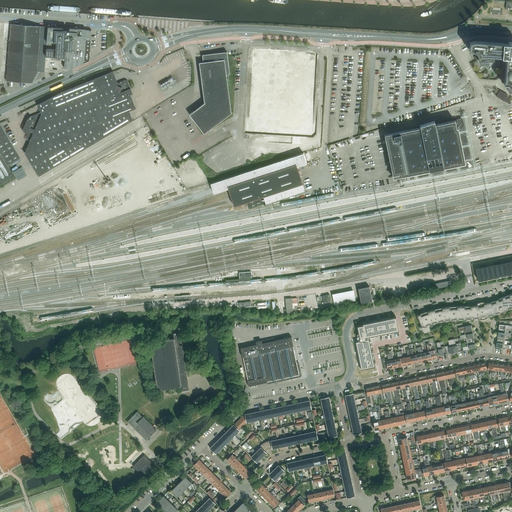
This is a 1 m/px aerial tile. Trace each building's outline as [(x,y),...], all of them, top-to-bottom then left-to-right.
[(29,25),(28,25),(22,24),(22,25),(21,24),(16,24),(15,24),(11,24),(9,39),(9,40),(9,44),(9,48),(8,52),(8,53),(8,56),(8,57),(8,60),(8,61),(7,64),(7,65),(6,81),(31,83),(37,71),(37,67),(38,67),(38,63),(38,59),(39,54),(38,54),(39,51),(39,46),(39,43),(40,43),(40,38),(41,26),(36,26),(35,26),(35,25),(30,25),(29,25)] [(48,27),(45,26),(41,26),(40,38),(40,43),(39,43),(39,46),(39,51),(38,54),(39,54),(38,59),(38,63),(38,67),(37,67),(37,71),(44,72),(46,56),(47,40),(48,27)] [(65,58),(66,50),(64,50),(65,40),(68,40),(69,31),(66,30),(66,31),(63,31),(63,29),(62,27),(60,27),(48,27),(47,40),(46,56),(65,58)] [(69,31),(68,40),(65,40),(64,50),(66,50),(65,58),(64,68),(71,68),(89,61),(91,30),(86,29),(77,28),(77,29),(70,28),(69,31)] [(504,85),(508,89),(511,89),(511,41),(509,41),(508,43),(508,44),(503,43),(502,43),(498,43),(497,43),(492,42),(487,42),(486,42),(481,42),(481,41),(481,42),(476,41),(475,41),(471,42),(470,42),(470,43),(470,49),(469,49),(469,50),(470,50),(475,50),(478,54),(479,61),(479,62),(480,62),(480,61),(486,62),(487,62),(496,63),(496,56),(496,55),(501,56),(502,56),(507,56),(506,65),(504,85)] [(246,118),(245,131),(292,132),(292,143),(302,143),(302,109),(312,109),(313,62),(311,62),(311,50),(301,50),(301,56),(299,56),(299,45),(257,44),(256,82),(254,82),(254,85),(254,91),(252,91),(252,93),(253,93),(253,105),(250,105),(250,118),(246,118)] [(204,134),(205,133),(231,113),(227,81),(229,81),(228,74),(230,74),(227,52),(202,55),(203,62),(199,63),(204,103),(189,114),(204,134)] [(25,153),(38,176),(39,176),(132,120),(133,120),(132,120),(129,111),(135,108),(135,109),(135,108),(136,108),(135,108),(132,99),(130,95),(133,93),(128,82),(127,82),(127,81),(125,80),(124,81),(124,80),(119,82),(119,83),(118,83),(117,83),(115,76),(113,73),(113,72),(113,71),(112,71),(62,92),(62,91),(62,92),(38,104),(37,104),(37,105),(40,112),(29,117),(28,119),(27,118),(22,130),(23,131),(25,132),(25,133),(27,134),(26,136),(26,137),(31,138),(30,140),(25,153),(24,153),(25,153)] [(160,85),(162,88),(174,82),(172,78),(160,85)] [(494,94),(494,95),(496,96),(504,101),(509,104),(511,104),(510,101),(508,96),(508,95),(500,90),(499,91),(493,92),(494,94)] [(401,131),(385,134),(385,136),(385,137),(388,151),(389,157),(390,163),(392,171),(393,178),(399,177),(401,177),(402,184),(402,183),(401,176),(465,163),(458,128),(461,127),(461,124),(462,124),(464,122),(463,121),(463,119),(462,118),(461,118),(456,119),(456,120),(455,121),(435,124),(434,121),(420,125),(420,127),(414,129),(413,128),(413,127),(401,131)] [(0,186),(15,177),(7,165),(20,157),(2,128),(2,127),(0,123),(0,186)] [(233,202),(233,204),(234,206),(246,202),(248,209),(256,206),(260,205),(266,203),(289,195),(304,190),(302,184),(299,173),(297,167),(296,166),(304,164),(306,163),(303,153),(293,156),(210,183),(211,187),(213,193),(228,188),(229,190),(229,192),(229,193),(232,200),(233,202)] [(22,167),(13,172),(17,178),(18,181),(27,176),(26,173),(22,167)] [(369,286),(358,289),(361,301),(361,303),(372,301),(372,299),(371,297),(371,295),(369,286)] [(353,291),(333,295),(335,305),(355,301),(353,291)] [(463,306),(460,306),(457,306),(454,306),(450,307),(447,307),(445,307),(443,307),(441,308),(438,308),(435,309),(432,310),(428,311),(427,311),(424,312),(421,313),(419,314),(416,315),(424,333),(425,333),(426,332),(428,332),(430,331),(428,325),(432,324),(436,323),(440,322),(444,321),(448,320),(452,320),(456,320),(464,320),(468,319),(475,319),(477,318),(480,319),(483,319),(486,318),(489,316),(494,315),(497,313),(498,313),(502,312),(508,309),(511,308),(511,307),(511,293),(499,298),(490,301),(486,303),(483,302),(480,302),(477,303),(475,305),(472,305),(467,306),(463,306)] [(297,295),(286,296),(287,311),(294,310),(293,300),(298,300),(297,295)] [(330,302),(329,296),(329,295),(322,296),(324,303),(330,302)] [(359,341),(355,342),(361,370),(375,367),(369,339),(366,340),(365,337),(399,330),(396,317),(362,324),(363,325),(357,326),(360,338),(359,338),(359,341)] [(506,329),(511,329),(511,326),(499,324),(498,332),(506,333),(506,332),(506,329)] [(458,328),(459,332),(464,330),(465,334),(472,333),(471,325),(458,328)] [(160,389),(163,389),(164,389),(181,386),(181,390),(182,391),(189,390),(188,384),(187,380),(187,375),(180,332),(176,333),(175,332),(174,333),(173,333),(174,338),(150,342),(157,390),(160,389)] [(510,337),(511,333),(506,332),(506,333),(498,332),(497,339),(505,340),(505,336),(510,337)] [(459,335),(460,338),(460,339),(465,338),(466,342),(474,340),(472,333),(465,334),(459,335)] [(291,337),(284,339),(275,340),(274,338),(271,339),(272,339),(272,341),(262,343),(261,341),(261,340),(256,342),(257,344),(240,348),(242,357),(243,357),(248,380),(247,380),(248,386),(267,382),(267,381),(282,378),(287,377),(287,376),(292,375),(293,376),(299,375),(298,372),(293,346),(291,337)] [(449,345),(445,346),(446,354),(454,352),(451,339),(448,340),(448,342),(449,345)] [(454,352),(461,351),(460,343),(455,344),(454,339),(451,339),(454,352)] [(505,340),(497,339),(496,347),(502,348),(505,348),(510,349),(510,348),(509,348),(509,345),(504,344),(505,340)] [(463,350),(467,350),(469,349),(476,348),(474,340),(466,342),(467,346),(462,347),(463,350)] [(440,342),(436,343),(439,356),(446,354),(445,346),(441,347),(440,342)] [(398,350),(399,351),(402,366),(403,366),(407,365),(405,357),(402,357),(401,351),(401,349),(398,350)] [(409,349),(412,361),(413,364),(414,363),(415,364),(418,363),(416,355),(414,355),(413,352),(413,353),(412,349),(409,349)] [(389,354),(392,368),(393,368),(394,368),(397,367),(395,359),(393,359),(392,353),(391,350),(389,351),(389,354)] [(387,367),(387,369),(388,370),(391,369),(391,368),(392,368),(389,354),(387,354),(388,361),(386,361),(385,360),(383,358),(382,358),(382,360),(384,368),(387,367)] [(426,374),(428,382),(430,382),(433,395),(435,394),(431,374),(430,374),(426,374)] [(422,384),(424,396),(426,396),(426,395),(422,375),(422,376),(421,376),(418,376),(419,384),(422,384)] [(393,382),(390,382),(392,390),(394,390),(396,397),(395,398),(396,403),(399,402),(394,381),(394,382),(393,382)] [(381,384),(381,387),(383,392),(385,392),(387,400),(389,399),(386,383),(385,383),(385,384),(384,384),(381,384)] [(508,401),(507,398),(507,397),(509,396),(510,389),(507,389),(507,393),(506,393),(503,393),(503,391),(502,383),(499,384),(500,388),(503,402),(504,401),(504,402),(508,401)] [(383,401),(380,387),(380,384),(375,385),(377,393),(380,393),(381,401),(383,401)] [(480,390),(484,406),(485,405),(486,406),(487,406),(488,405),(486,394),(484,395),(482,388),(480,389),(480,390)] [(354,400),(353,393),(345,395),(346,402),(354,400)] [(450,405),(451,410),(452,413),(453,413),(455,413),(455,412),(457,412),(453,397),(452,393),(448,394),(449,400),(452,399),(452,402),(453,405),(450,405)] [(444,406),(442,406),(439,395),(434,397),(437,396),(441,415),(442,415),(446,414),(444,406)] [(320,398),(322,405),(330,403),(328,396),(320,398)] [(451,413),(449,405),(447,405),(445,397),(442,397),(444,406),(446,414),(447,414),(451,413)] [(311,408),(309,400),(303,402),(304,410),(311,408)] [(346,402),(348,408),(356,406),(354,400),(346,402)] [(430,401),(428,402),(432,417),(433,417),(437,416),(435,408),(432,408),(430,401)] [(298,411),(304,410),(303,402),(296,403),(298,411)] [(416,421),(414,412),(412,413),(410,402),(407,403),(407,406),(408,406),(411,421),(412,421),(412,422),(416,421)] [(296,403),(290,404),(292,412),(298,411),(296,403)] [(322,405),(323,412),(331,410),(330,403),(322,405)] [(285,414),(292,412),(290,404),(283,406),(285,414)] [(405,423),(405,421),(403,412),(400,413),(399,408),(399,404),(396,405),(396,409),(397,409),(400,424),(401,424),(405,423)] [(426,418),(425,416),(424,410),(421,411),(420,404),(417,404),(421,419),(422,419),(422,420),(426,419),(426,418)] [(279,415),(279,419),(283,418),(282,415),(285,414),(283,406),(277,407),(279,415)] [(348,408),(349,414),(357,413),(356,406),(348,408)] [(272,417),(279,415),(277,407),(271,409),(272,417)] [(272,417),(271,409),(264,410),(266,418),(272,417)] [(258,411),(259,419),(266,418),(264,410),(258,411)] [(323,412),(325,418),(333,416),(331,410),(323,412)] [(389,410),(386,411),(390,426),(391,426),(395,425),(393,417),(390,417),(389,410)] [(258,411),(251,413),(253,421),(259,419),(258,411)] [(154,427),(143,416),(142,417),(137,412),(127,421),(146,440),(156,430),(153,427),(154,427)] [(244,415),(246,422),(253,421),(251,413),(244,414),(244,415)] [(349,414),(350,421),(358,419),(357,413),(349,414)] [(378,413),(376,413),(379,428),(381,428),(385,428),(383,419),(380,419),(379,415),(378,413)] [(325,418),(326,424),(334,423),(333,416),(325,418)] [(498,426),(497,421),(496,419),(496,418),(493,419),(492,419),(491,419),(496,439),(500,438),(500,435),(497,436),(497,434),(495,426),(498,426)] [(350,421),(352,427),(360,426),(358,419),(350,421)] [(491,427),(492,435),(490,435),(491,440),(496,439),(491,419),(491,420),(490,420),(490,419),(487,420),(489,428),(491,427)] [(482,429),(485,441),(487,440),(486,437),(483,421),(482,421),(482,422),(481,422),(481,421),(478,422),(480,430),(482,429)] [(326,424),(328,431),(335,429),(334,423),(326,424)] [(234,435),(239,430),(239,429),(239,430),(234,425),(234,424),(229,429),(234,435)] [(352,427),(353,434),(361,433),(360,426),(352,427)] [(230,440),(234,435),(229,429),(224,434),(230,440)] [(337,436),(335,429),(328,431),(329,438),(337,436)] [(318,439),(316,431),(309,432),(311,440),(318,439)] [(436,440),(439,439),(440,446),(443,446),(442,445),(439,431),(438,431),(434,431),(436,440)] [(295,432),(292,432),(293,436),(290,436),(292,444),(298,443),(296,435),(295,432)] [(309,432),(303,434),(304,442),(311,440),(309,432)] [(225,444),(230,440),(224,434),(219,438),(225,444)] [(298,443),(304,442),(303,434),(296,435),(298,443)] [(286,437),(286,435),(284,436),(284,438),(285,446),(292,444),(290,436),(286,437)] [(279,447),(277,440),(277,438),(276,438),(276,437),(273,438),(274,440),(271,441),(271,440),(267,441),(265,442),(268,449),(272,448),(272,449),(279,447)] [(220,449),(225,444),(219,438),(215,443),(220,449)] [(284,438),(277,440),(279,447),(285,446),(284,438)] [(507,449),(504,449),(504,445),(505,445),(504,439),(500,440),(501,446),(504,458),(505,458),(509,457),(508,453),(509,453),(510,448),(507,449)] [(400,445),(400,449),(409,447),(409,444),(410,444),(410,445),(416,444),(415,441),(412,441),(400,444),(400,445)] [(268,449),(265,442),(263,443),(259,447),(260,447),(256,452),(262,458),(267,453),(265,451),(268,449)] [(497,451),(494,452),(493,447),(492,447),(491,442),(490,442),(493,460),(494,460),(495,460),(499,460),(497,451)] [(215,443),(210,448),(215,454),(220,449),(215,443)] [(486,453),(483,454),(482,450),(481,444),(479,444),(483,462),(484,462),(484,463),(488,462),(486,453)] [(257,462),(262,458),(256,452),(252,449),(250,451),(253,454),(251,457),(256,463),(257,462)] [(471,449),(469,450),(472,465),(473,464),(474,465),(478,464),(476,455),(473,456),(472,452),(471,452),(471,449)] [(337,452),(338,459),(346,457),(345,450),(337,452)] [(454,460),(451,460),(449,450),(446,450),(447,454),(450,469),(452,469),(452,470),(456,469),(454,460)] [(402,455),(403,459),(412,457),(411,455),(417,453),(416,451),(402,454),(402,455)] [(462,467),(466,467),(464,458),(461,458),(460,454),(459,451),(457,452),(461,467),(462,467)] [(232,454),(226,459),(231,464),(236,459),(232,454)] [(327,462),(326,454),(319,456),(320,464),(327,462)] [(133,466),(143,476),(154,465),(144,455),(133,466)] [(312,457),(314,465),(320,464),(319,456),(312,457)] [(314,465),(312,457),(306,459),(307,467),(314,465)] [(338,459),(340,465),(347,464),(346,457),(338,459)] [(444,471),(444,468),(442,463),(439,463),(438,457),(436,457),(439,472),(440,472),(444,471)] [(429,464),(427,458),(425,458),(426,459),(429,474),(430,474),(434,473),(432,465),(432,463),(429,464)] [(193,464),(198,469),(203,464),(199,459),(193,464)] [(236,459),(231,464),(236,469),(241,464),(236,459)] [(305,467),(305,470),(308,469),(307,467),(306,459),(299,460),(301,468),(305,467)] [(293,462),(295,469),(301,468),(299,460),(293,462)] [(404,465),(405,469),(414,467),(413,464),(415,464),(419,463),(419,461),(417,461),(404,464),(404,465)] [(293,462),(286,463),(288,471),(295,469),(293,462)] [(203,464),(198,469),(203,474),(208,469),(203,464)] [(241,464),(236,469),(240,473),(246,468),(241,464)] [(340,465),(341,472),(349,470),(347,464),(340,465)] [(279,465),(273,470),(279,475),(284,470),(279,465)] [(245,478),(250,473),(246,468),(240,473),(245,478)] [(208,469),(203,474),(200,477),(204,480),(206,478),(207,479),(213,473),(208,469)] [(279,475),(273,470),(268,475),(274,480),(279,475)] [(341,472),(342,478),(350,476),(349,470),(341,472)] [(417,472),(406,474),(407,475),(406,475),(407,479),(411,478),(411,480),(416,480),(415,477),(418,477),(417,472)] [(213,473),(207,479),(212,483),(217,478),(213,473)] [(342,478),(344,484),(352,483),(350,476),(342,478)] [(185,477),(181,482),(186,487),(191,483),(185,477)] [(217,478),(212,483),(217,488),(222,483),(217,478)] [(505,483),(503,483),(506,496),(508,496),(507,491),(510,490),(511,489),(511,487),(511,481),(508,482),(508,481),(505,482),(505,483)] [(186,487),(181,482),(176,486),(182,492),(186,487)] [(222,483),(217,488),(221,493),(226,487),(222,483)] [(260,483),(255,488),(260,493),(265,488),(260,483)] [(344,484),(345,491),(353,489),(352,483),(344,484)] [(503,497),(504,501),(507,500),(506,496),(503,483),(501,483),(498,483),(500,492),(502,492),(503,497)] [(489,495),(492,494),(493,502),(496,501),(496,500),(496,499),(493,485),(491,486),(491,485),(488,485),(488,486),(489,495)] [(182,492),(176,486),(172,491),(172,490),(172,491),(177,496),(178,496),(177,496),(182,492)] [(226,487),(221,493),(226,497),(231,492),(226,487)] [(479,497),(481,496),(483,503),(486,502),(483,487),(481,488),(481,487),(478,488),(477,488),(479,497)] [(265,488),(260,493),(265,498),(270,492),(265,488)] [(328,498),(334,496),(333,489),(326,491),(328,498)] [(354,496),(353,489),(345,491),(347,498),(354,496)] [(471,498),(473,505),(475,504),(475,503),(472,490),(471,490),(470,489),(468,490),(467,490),(467,491),(469,499),(471,498)] [(462,504),(463,507),(470,505),(469,499),(467,491),(465,491),(465,490),(462,491),(464,500),(466,499),(467,501),(467,503),(462,504)] [(270,492),(265,498),(269,502),(274,497),(270,492)] [(313,493),(307,495),(308,499),(308,502),(315,501),(313,493)] [(294,504),(299,509),(304,505),(303,503),(305,501),(300,495),(297,498),(298,500),(294,504)] [(438,503),(445,502),(444,495),(436,497),(438,503)] [(158,502),(162,506),(168,501),(163,496),(158,502)] [(205,503),(210,508),(215,503),(210,497),(205,503)] [(274,497),(269,502),(274,507),(279,502),(274,497)] [(414,509),(421,507),(419,500),(412,502),(414,509)] [(162,506),(167,511),(172,505),(168,501),(162,506)] [(206,511),(210,508),(205,503),(200,507),(204,511),(206,511)] [(243,503),(238,508),(242,511),(245,511),(248,509),(249,509),(243,503)]
